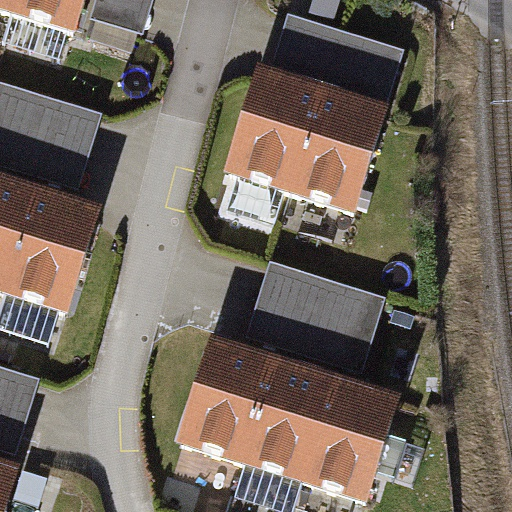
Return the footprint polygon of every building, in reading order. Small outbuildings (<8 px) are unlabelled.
[(110,0),(0,0),(0,11),(99,40),(110,0)] [(416,64),(295,25),(278,80),(398,118),(416,64)] [(405,128),(253,83),(224,181),(376,226),(405,128)] [(108,122),(0,89),(0,177),(83,202),(108,122)] [(110,233),(0,197),(0,303),(79,329),(110,233)] [(397,309),(276,272),(251,353),(372,390),(397,309)] [(197,346),(163,456),(349,511),(395,511),(425,415),(197,346)] [(45,389),(0,375),(0,463),(20,470),(45,389)] [(0,511),(16,511),(23,490),(0,482),(0,511)]
